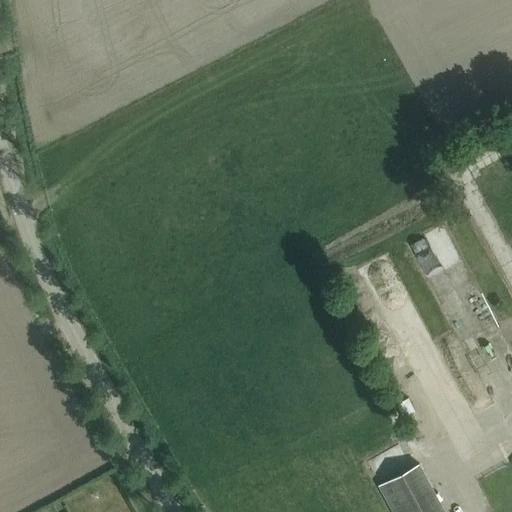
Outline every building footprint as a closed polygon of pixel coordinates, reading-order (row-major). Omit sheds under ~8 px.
[(511,243),(511,141),(469,165),(511,243)] [(430,248),(443,242),(437,228),(424,233),(430,248)] [(449,243),(434,248),(447,287),(462,282),(449,243)] [(393,297),(407,291),(393,255),(379,261),(393,297)] [(424,304),(403,317),(416,337),(436,325),(424,304)] [(478,307),(465,312),(469,324),(483,319),(478,307)] [(491,328),(478,334),(486,350),(498,344),(491,328)] [(445,511),(419,463),(379,485),(393,511),(445,511)]
